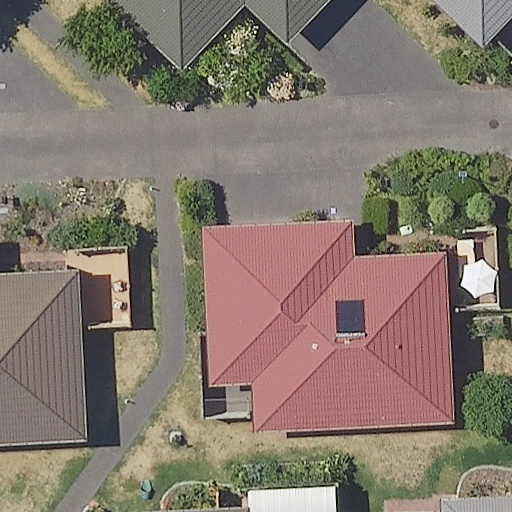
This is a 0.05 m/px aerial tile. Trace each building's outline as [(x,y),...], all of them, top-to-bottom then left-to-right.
[(320,0),(115,0),(182,64),(244,0),(246,0),(284,37),(320,0)] [(511,0),(445,0),(492,44),(511,22),(511,0)] [(362,248),(362,214),(214,217),(218,384),(265,383),(266,429),(459,424),(455,246),(362,248)] [(0,269),(0,441),(86,438),(78,266),(0,269)] [(511,511),(511,493),(454,494),(453,511),(511,511)]
